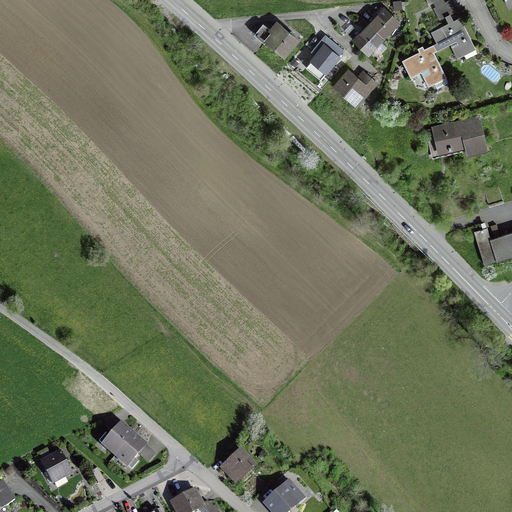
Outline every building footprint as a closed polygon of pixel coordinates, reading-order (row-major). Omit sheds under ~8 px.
[(440,19),(456,11),(450,0),(434,8),(440,19)] [(377,14),(369,23),(363,18),(351,30),(354,33),(357,36),(353,40),(369,55),(399,23),(383,8),(377,14)] [(476,48),(461,17),(451,21),(431,31),(436,42),(434,44),(422,50),(402,60),(411,77),(427,69),(438,89),(449,84),(446,77),(447,76),(434,52),(437,51),(457,41),(465,57),(477,51),(475,48),(476,48)] [(300,39),(277,19),(269,27),(263,22),(254,33),(265,43),(266,41),(285,57),(300,39)] [(310,68),(321,77),(340,56),(338,54),(342,50),(331,40),(324,48),(319,44),(313,52),(317,55),(312,60),(315,62),(310,68)] [(295,67),(299,62),(293,57),(289,63),(295,67)] [(332,84),(357,107),(379,83),(363,69),(358,75),(348,66),(332,84)] [(399,85),(393,82),(390,87),(395,91),(399,85)] [(455,93),(459,101),(466,98),(461,89),(455,93)] [(489,150),(480,114),(425,128),(432,157),(465,149),(467,155),(489,150)] [(489,207),(504,202),(499,186),(485,191),(489,207)] [(511,255),(511,230),(491,237),(488,226),(474,230),(484,264),(511,255)] [(106,433),(100,441),(132,469),(139,461),(134,458),(145,445),(137,438),(134,435),(131,433),(121,424),(110,436),(106,433)] [(236,485),(258,466),(241,447),(219,467),(236,485)] [(42,459),(40,460),(53,484),(55,483),(57,488),(68,482),(66,477),(73,473),(61,449),(51,454),(49,449),(39,454),(42,459)] [(262,461),(266,456),(262,452),(258,457),(262,461)] [(105,479),(98,467),(92,470),(99,483),(105,479)] [(266,481),(271,476),(264,469),(259,473),(266,481)] [(290,511),(306,498),(289,479),(262,503),(270,511),(290,511)] [(3,480),(0,481),(0,511),(9,511),(10,511),(5,506),(16,499),(3,480)] [(204,503),(196,487),(169,501),(175,511),(220,511),(221,511),(208,501),(204,503)]
